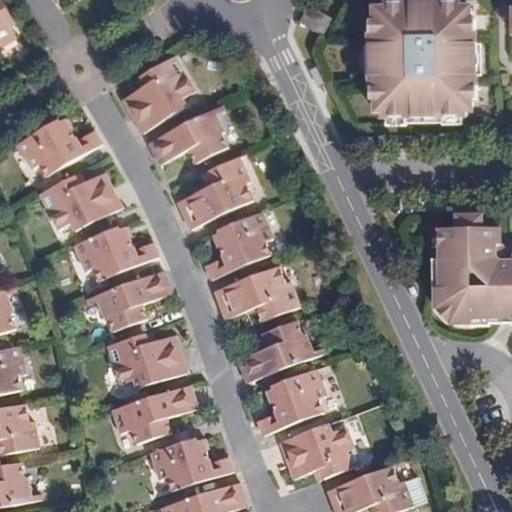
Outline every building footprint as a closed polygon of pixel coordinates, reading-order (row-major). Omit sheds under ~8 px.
[(478,86),(477,36),(469,36),(468,19),(474,19),(473,6),(461,6),(461,3),(383,4),(383,7),(374,7),(374,19),(378,19),(378,36),(370,36),(371,86),(379,87),(379,103),(376,103),(376,116),(382,116),(382,120),(468,120),(468,115),(475,115),(475,102),(470,101),(470,86),(478,86)] [(310,7),(300,24),(322,36),(332,19),(310,7)] [(0,42),(3,46),(15,38),(12,33),(18,29),(5,9),(0,9),(0,42)] [(378,19),(374,19),(370,19),(370,36),(378,36),(378,19)] [(469,36),(477,36),(477,19),(474,19),(468,19),(469,36)] [(155,81),(144,87),(128,97),(149,130),(192,104),(186,95),(197,89),(177,56),(150,72),(155,81)] [(139,78),(144,87),(155,81),(150,72),(139,78)] [(370,103),(376,103),(379,103),(379,87),(371,86),(370,103)] [(478,102),(478,86),(470,86),(470,101),(475,102),(478,102)] [(216,108),(219,114),(230,108),(228,103),(216,108)] [(216,108),(154,139),(165,161),(194,147),(200,160),(230,145),(225,132),(227,131),(219,114),(216,108)] [(48,181),(105,147),(99,136),(78,148),(70,136),(64,140),(55,124),(18,146),(34,173),(42,170),(48,181)] [(243,155),(206,172),(210,181),(202,185),(204,191),(186,198),(197,223),(255,196),(249,182),(254,179),(243,155)] [(86,185),(81,174),(69,180),(75,191),(86,185)] [(75,191),(69,180),(42,194),(59,229),(70,224),(75,233),(120,210),(103,176),(86,185),(75,191)] [(230,256),(208,266),(208,267),(212,278),(275,253),(270,240),(276,237),(265,210),(226,226),(231,240),(225,243),(230,256)] [(437,288),(436,310),(453,327),(470,327),(473,327),(473,321),(482,321),(511,320),(511,259),(498,259),(499,246),(502,246),(502,229),(483,229),(483,224),(457,224),(456,230),(441,230),(441,288),(437,288)] [(97,282),(158,257),(154,245),(132,254),(126,241),(120,244),(114,230),(76,245),(74,246),(85,273),(92,270),(97,282)] [(511,256),(502,246),(499,246),(498,259),(511,259),(511,256)] [(289,282),(282,265),(220,288),(230,315),(249,308),(251,313),(261,309),(264,318),(302,303),(293,280),(289,282)] [(140,307),(174,295),(166,275),(165,271),(97,296),(99,300),(105,319),(108,318),(113,331),(144,320),(140,307)] [(21,293),(19,286),(6,291),(8,297),(21,293)] [(6,291),(0,293),(0,335),(17,329),(12,315),(15,314),(8,297),(6,291)] [(87,304),(99,300),(97,296),(86,300),(87,304)] [(314,345),(304,319),(265,334),(270,347),(262,350),(267,364),(247,371),(251,383),(311,361),(307,348),(314,345)] [(473,327),(470,327),(470,329),(491,330),(491,325),(511,324),(511,320),(482,321),(473,321),(473,327)] [(141,349),(154,345),(150,333),(137,337),(141,349)] [(137,337),(108,346),(121,385),(133,381),(135,391),(183,376),(171,339),(154,345),(141,349),(137,337)] [(21,346),(0,351),(0,394),(23,389),(20,377),(28,375),(21,346)] [(260,423),(264,434),(324,411),(320,400),(327,397),(318,371),(278,386),(282,398),(276,401),(281,415),(260,423)] [(122,408),(123,414),(129,431),(132,430),(137,445),(168,435),(164,421),(195,412),(188,388),(122,408)] [(28,404),(0,409),(0,445),(0,446),(1,452),(40,445),(35,421),(31,422),(28,404)] [(122,408),(110,412),(111,417),(123,414),(122,408)] [(334,433),(331,424),(284,442),(298,479),(317,471),(328,467),(332,478),(361,467),(347,429),(334,433)] [(170,492),(234,471),(230,460),(206,468),(202,456),(196,458),(190,441),(150,454),(159,482),(166,480),(170,492)] [(24,463),(0,467),(0,508),(35,502),(34,497),(31,479),(28,480),(24,463)] [(320,482),(325,480),(332,478),(328,467),(317,471),(320,482)] [(400,485),(393,467),(332,490),(339,511),(359,511),(360,511),(397,511),(413,506),(405,484),(400,485)] [(232,511),(242,509),(235,484),(170,506),(172,511),(171,511),(232,511)]
